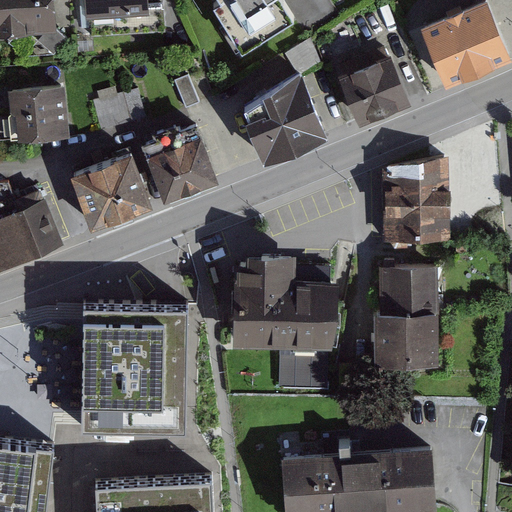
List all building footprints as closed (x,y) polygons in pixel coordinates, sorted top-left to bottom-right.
[(0,0),(0,56),(50,53),(47,0),(0,0)] [(144,0),(69,0),(74,56),(148,50),(144,0)] [(301,40),(278,0),(197,0),(241,74),(301,40)] [(511,55),(511,52),(489,0),(424,27),(447,84),(511,55)] [(414,97),(392,49),(341,69),(361,119),(414,97)] [(188,71),(174,76),(186,106),(200,100),(188,71)] [(301,71),(245,106),(265,159),(328,132),(301,71)] [(63,88),(8,95),(14,148),(69,142),(63,88)] [(138,88),(92,98),(100,133),(146,122),(138,88)] [(199,118),(145,138),(167,195),(220,175),(199,118)] [(132,147),(74,167),(93,222),(151,202),(132,147)] [(442,170),(379,180),(380,260),(446,257),(442,170)] [(0,268),(60,243),(34,184),(0,198),(0,268)] [(291,263),(244,263),(244,339),(332,339),(332,280),(291,280),(291,263)] [(431,281),(376,281),(376,332),(433,333),(431,281)] [(190,296),(82,295),(81,423),(189,424),(190,296)] [(433,333),(376,332),(375,385),(433,384),(433,333)] [(41,511),(50,441),(0,435),(0,511),(41,511)] [(353,442),(282,448),(286,511),(354,511),(436,506),(436,503),(430,436),(353,442)] [(214,511),(212,469),(93,476),(95,511),(214,511)]
